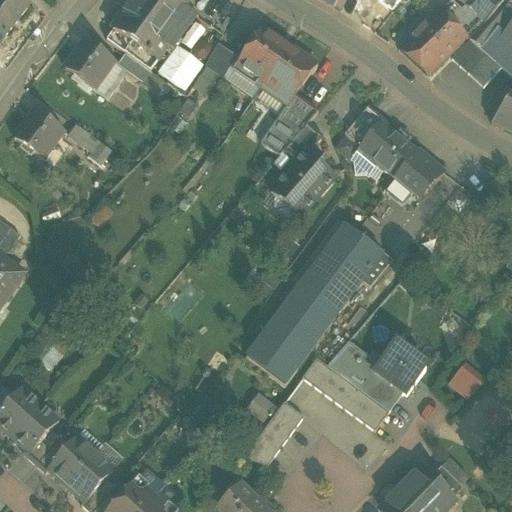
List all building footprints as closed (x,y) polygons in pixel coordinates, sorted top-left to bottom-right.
[(29,8),(19,0),(0,0),(0,41),(2,43),(29,8)] [(192,16),(169,0),(134,0),(111,32),(113,34),(157,65),(192,16)] [(314,0),(334,10),(339,0),(314,0)] [(450,4),(440,15),(466,40),(465,41),(467,43),(482,25),(484,27),(504,2),(501,0),(452,0),(464,9),(459,13),(450,4)] [(511,9),(504,2),(484,27),(468,45),(450,62),(483,91),(500,71),(511,81),(511,9)] [(440,15),(439,14),(399,54),(427,80),(465,41),(466,40),(440,15)] [(262,90),(289,50),(263,32),(229,82),(255,100),(262,90)] [(124,57),(149,75),(150,75),(157,65),(113,34),(106,44),(124,57)] [(113,66),(114,64),(85,44),(64,73),(106,103),(126,75),(116,68),(113,66)] [(216,92),(237,62),(217,48),(199,80),(216,92)] [(316,68),(289,50),(262,90),(288,107),(289,108),(294,101),(316,68)] [(124,57),(116,68),(126,75),(141,86),(149,75),(124,57)] [(511,94),(491,127),(511,136),(511,94)] [(306,130),(318,116),(294,101),(289,108),(288,107),(275,126),(272,130),(284,137),(294,144),(306,130)] [(366,112),(343,139),(360,153),(380,129),(381,130),(386,123),(366,112)] [(13,143),(42,164),(63,135),(34,114),(13,143)] [(272,130),(275,126),(261,116),(246,139),(269,155),(284,137),(272,130)] [(111,154),(76,129),(67,141),(90,157),(87,160),(100,170),(111,154)] [(393,140),(381,130),(380,129),(360,153),(350,165),(353,167),(354,178),(365,178),(369,180),(377,171),(389,180),(410,154),(404,149),(410,142),(399,133),(393,140)] [(320,141),(306,130),(294,144),(283,157),(292,165),(304,151),(308,155),(320,141)] [(319,171),(322,167),(308,155),(304,151),(292,165),(282,176),(286,180),(271,197),(298,221),(333,183),(319,171)] [(415,157),(410,154),(389,180),(394,185),(410,199),(417,190),(426,197),(443,177),(417,155),(415,157)] [(0,254),(6,259),(20,240),(0,225),(0,254)] [(369,293),(392,265),(344,229),(245,362),(284,390),(361,287),(369,293)] [(0,310),(23,278),(0,261),(0,310)] [(425,374),(393,350),(374,376),(406,400),(425,374)] [(312,391),(326,371),(316,364),(301,383),(312,391)] [(462,370),(448,387),(468,404),(482,388),(462,370)] [(322,398),(336,379),(326,371),(312,391),(322,398)] [(333,406),(347,386),(336,379),(322,398),(333,406)] [(343,413),(357,394),(347,386),(333,406),(343,413)] [(0,416),(13,401),(1,390),(0,391),(0,416)] [(13,401),(0,416),(0,432),(10,442),(40,409),(21,392),(13,401)] [(354,421),(368,401),(357,394),(343,413),(354,421)] [(264,425),(276,407),(258,395),(246,413),(264,425)] [(364,428),(378,409),(368,401),(354,421),(364,428)] [(303,421),(284,407),(276,417),(296,432),(303,421)] [(40,409),(10,442),(25,455),(29,458),(50,434),(58,425),(40,409)] [(374,436),(389,416),(378,409),(364,428),(374,436)] [(296,432),(276,417),(268,428),(288,442),(296,432)] [(288,442),(268,428),(261,438),(280,453),(288,442)] [(35,469),(59,442),(50,434),(29,458),(25,455),(23,457),(35,469)] [(280,453),(261,438),(253,449),(273,463),(280,453)] [(48,475),(65,490),(95,458),(76,441),(68,450),(47,474),(48,475)] [(68,450),(59,442),(35,469),(45,477),(48,475),(47,474),(68,450)] [(273,463),(253,449),(246,459),(265,473),(273,463)] [(83,506),(84,507),(105,483),(113,474),(95,458),(65,490),(83,506)] [(441,472),(462,493),(471,484),(449,463),(441,472)] [(431,482),(452,503),(462,493),(441,472),(431,482)] [(416,476),(399,492),(418,511),(447,511),(455,505),(452,503),(431,482),(424,475),(416,476)] [(171,511),(166,507),(164,509),(145,492),(147,490),(138,482),(117,505),(111,511),(171,511)] [(114,491),(105,483),(84,507),(83,506),(81,509),(83,511),(95,511),(108,498),(114,491)] [(145,492),(164,509),(166,507),(173,499),(154,483),(147,490),(145,492)] [(257,507),(239,489),(217,510),(219,511),(267,511),(270,510),(262,502),(257,507)] [(418,511),(399,492),(382,509),(382,511),(418,511)] [(111,511),(117,505),(108,498),(95,511),(111,511)]
